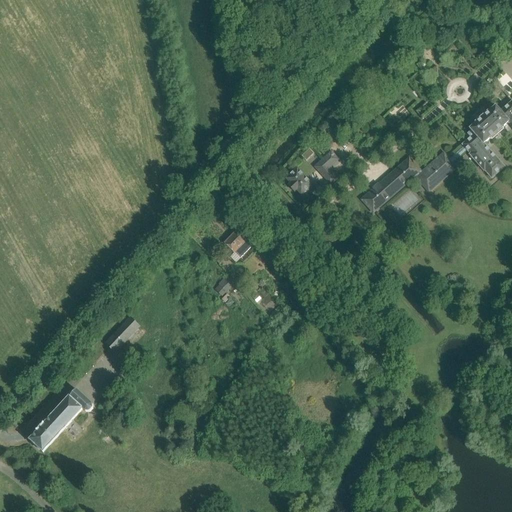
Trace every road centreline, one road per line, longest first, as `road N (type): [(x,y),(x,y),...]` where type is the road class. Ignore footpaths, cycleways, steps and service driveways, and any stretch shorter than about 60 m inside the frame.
road 1 (residential): [(154,254),(380,0)]
road 2 (unclassified): [(0,421),(154,254)]
